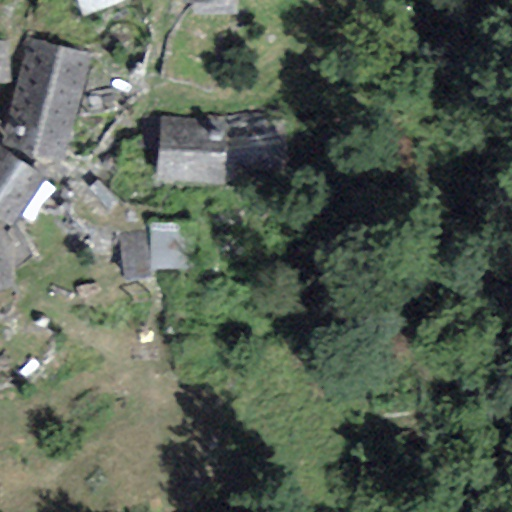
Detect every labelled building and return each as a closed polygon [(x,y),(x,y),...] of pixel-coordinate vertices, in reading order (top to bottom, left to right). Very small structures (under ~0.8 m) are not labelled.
[(75,0),(82,17),(128,0),(75,0)] [(1,146),(62,161),(89,55),(28,40),(1,146)] [(0,82),(8,82),(7,42),(0,41),(0,82)] [(226,123),(162,118),(157,180),(221,186),(226,123)] [(0,215),(11,223),(42,176),(0,148),(0,215)] [(0,292),(9,290),(0,260),(0,292)]
